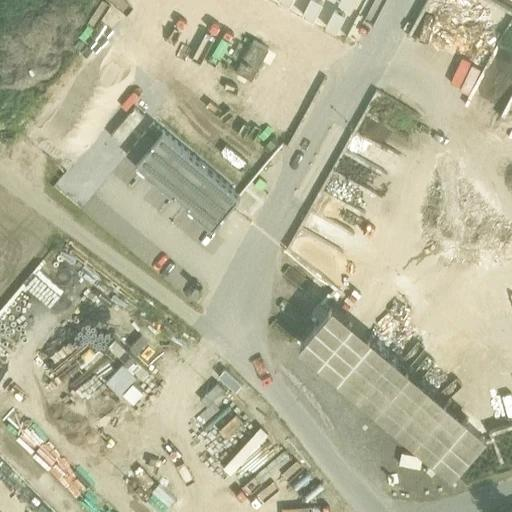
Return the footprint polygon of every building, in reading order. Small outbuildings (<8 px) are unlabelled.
[(290,0),(288,8),(324,22),(332,0),(338,0),(347,4),(348,0),(290,0)] [(255,41),(238,70),(253,79),(270,49),(255,41)] [(280,54),(245,117),(277,135),(312,72),(280,54)] [(242,194),(164,130),(137,162),(176,195),(178,192),(191,202),(189,205),(215,227),(242,194)] [(88,192),(110,166),(88,148),(66,173),(88,192)] [(321,303),(311,334),(330,340),(339,309),(321,303)] [(290,439),(267,460),(281,476),(304,454),(290,439)]
